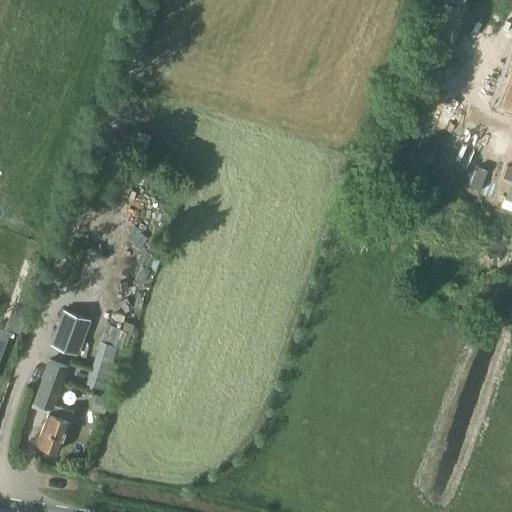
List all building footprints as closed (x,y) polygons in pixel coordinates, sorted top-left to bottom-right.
[(511,105),(511,35),(489,97),(511,105)] [(0,364),(14,327),(0,322),(0,364)] [(99,340),(86,383),(104,388),(117,345),(99,340)] [(49,359),(34,401),(50,407),(38,442),(59,450),(73,410),(56,404),(69,366),(49,359)] [(83,383),(78,397),(91,402),(96,388),(83,383)]
